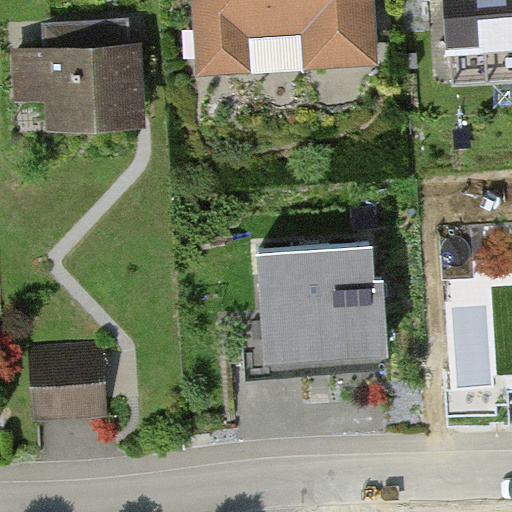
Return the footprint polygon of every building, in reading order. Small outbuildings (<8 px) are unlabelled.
[(385,0),(192,0),(201,73),(258,66),(254,30),(306,24),(311,67),(392,58),(385,0)] [(511,0),(439,0),(443,60),(511,55),(511,0)] [(111,48),(5,53),(8,108),(47,106),(48,128),(147,123),(143,46),(111,48)] [(373,242),(258,255),(271,375),(386,362),(373,242)] [(8,250),(0,250),(0,341),(13,341),(8,250)] [(106,348),(27,347),(27,420),(105,420),(106,348)]
